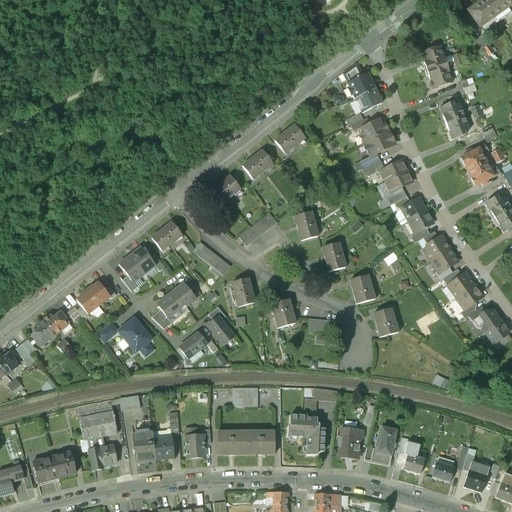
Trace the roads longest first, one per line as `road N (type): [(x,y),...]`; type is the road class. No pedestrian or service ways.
road 1 (residential): [(511,313),(431,192),(370,38)]
road 2 (residential): [(34,511),(191,480),(298,479)]
road 3 (residential): [(178,192),(370,38)]
road 4 (residential): [(298,479),(351,483),(459,511)]
road 5 (residential): [(0,330),(96,256)]
